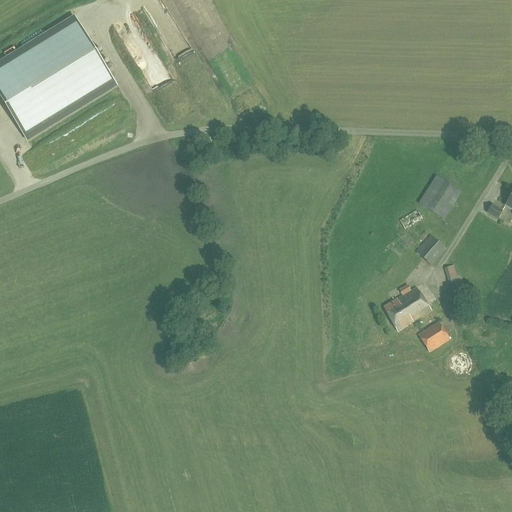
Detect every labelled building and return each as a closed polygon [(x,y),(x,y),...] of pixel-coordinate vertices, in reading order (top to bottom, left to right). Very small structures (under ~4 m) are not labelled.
[(87,14),(0,66),(0,114),(18,146),(126,79),(87,14)] [(186,40),(174,47),(183,60),(179,63),(188,77),(204,66),(186,40)] [(142,68),(149,80),(153,78),(156,84),(172,75),(162,56),(142,68)] [(246,109),(261,102),(257,94),(253,96),(248,86),(251,85),(245,72),(232,78),(246,109)] [(173,80),(154,88),(161,103),(180,95),(173,80)] [(211,114),(225,108),(215,86),(201,91),(211,114)] [(41,155),(30,156),(33,174),(44,173),(41,155)] [(419,204),(442,219),(460,192),(436,177),(419,204)] [(486,213),(497,220),(503,211),(492,204),(486,213)] [(399,220),(405,230),(422,220),(416,210),(399,220)] [(416,253),(431,266),(446,249),(431,235),(416,253)] [(444,269),(452,295),(464,291),(460,275),(457,276),(454,265),(444,269)] [(399,290),(402,296),(411,291),(408,285),(399,290)] [(384,307),(398,333),(431,311),(416,288),(411,291),(402,296),(384,307)] [(418,335),(430,354),(450,341),(439,322),(418,335)] [(408,350),(411,363),(419,362),(417,348),(408,350)] [(356,359),(361,369),(366,367),(361,357),(356,359)]
